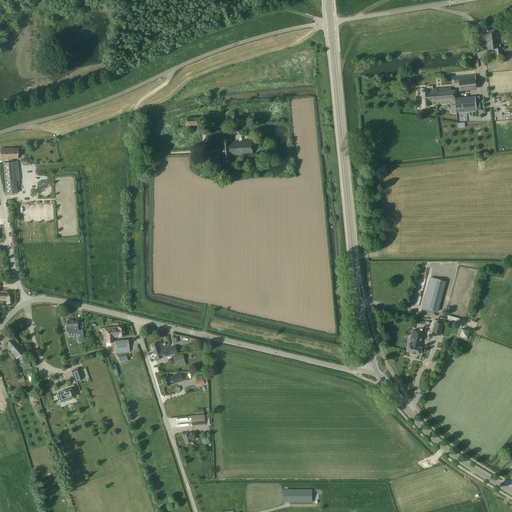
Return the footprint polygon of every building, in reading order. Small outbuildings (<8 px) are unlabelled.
[(499,45),(497,30),(482,32),(483,39),(487,38),(487,41),(486,41),(487,50),(494,50),(495,57),(502,56),(502,51),(502,44),(499,45)] [(476,90),(475,75),(453,77),(454,84),(459,83),(459,91),(476,90)] [(427,90),(422,90),(423,107),(429,107),(429,105),(452,103),(452,105),(454,105),(454,113),(480,111),(479,97),(457,98),(456,90),(451,91),(451,89),(437,90),(437,89),(433,89),(432,87),(427,87),(427,90)] [(201,126),(201,118),(186,119),(186,126),(201,126)] [(229,143),(229,139),(223,140),(224,162),(231,162),(230,156),(253,154),(252,141),(229,143)] [(1,149),(1,159),(17,158),(17,155),(19,155),(19,152),(17,152),(17,148),(1,149)] [(16,180),(19,180),(18,162),(3,163),(6,194),(17,193),(16,180)] [(442,276),(444,271),(434,268),(433,273),(442,276)] [(446,282),(431,278),(423,307),(438,312),(446,282)] [(13,291),(1,291),(0,291),(0,300),(7,300),(7,304),(13,304),(13,291)] [(65,326),(66,331),(68,334),(78,333),(78,330),(77,320),(67,320),(68,326),(65,326)] [(111,344),(114,343),(115,353),(129,351),(129,348),(128,340),(113,341),(112,338),(124,337),(123,326),(102,328),(104,343),(111,342),(111,344)] [(410,345),(409,345),(407,351),(412,352),(415,353),(420,354),(421,348),(424,333),(414,330),(410,345)] [(468,331),(463,330),(461,338),(460,338),(461,339),(461,338),(466,340),(468,332),(469,331),(468,331)] [(26,351),(19,342),(15,338),(14,338),(10,333),(1,342),(16,360),(26,351)] [(161,350),(163,349),(161,343),(151,346),(153,352),(161,349),(161,350)] [(167,348),(169,355),(177,353),(175,346),(167,348)] [(167,348),(163,349),(161,350),(161,349),(153,352),(156,361),(160,359),(160,358),(169,355),(167,348)] [(185,362),(182,354),(172,357),(175,365),(185,362)] [(78,369),(71,371),(75,382),(82,380),(78,369)] [(170,385),(182,381),(180,374),(168,377),(162,379),(164,387),(170,385)] [(196,381),(194,381),(196,387),(204,385),(204,384),(208,383),(206,378),(203,379),(196,381)] [(75,395),(73,389),(71,390),(70,389),(58,393),(58,394),(56,395),(58,401),(60,400),(60,401),(65,400),(65,402),(70,400),(69,398),(73,397),(73,396),(75,395)] [(204,415),(204,414),(190,416),(192,427),(210,425),(208,415),(204,415)] [(139,430),(133,432),(137,444),(142,442),(139,430)] [(192,443),(191,441),(195,439),(193,432),(183,435),(185,443),(186,442),(187,445),(192,443)] [(164,457),(153,461),(155,469),(167,465),(164,457)] [(312,490),(283,489),(283,502),(312,502),(312,490)]
